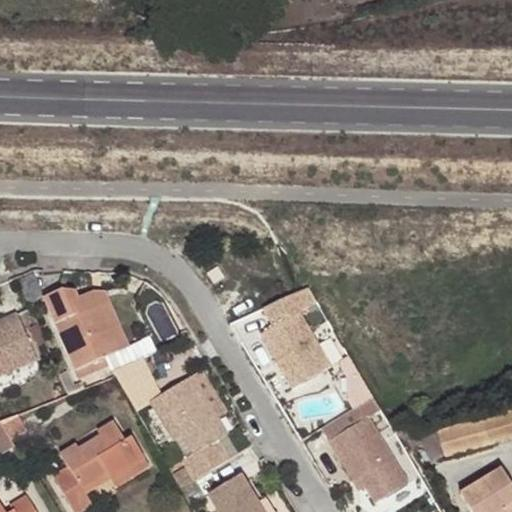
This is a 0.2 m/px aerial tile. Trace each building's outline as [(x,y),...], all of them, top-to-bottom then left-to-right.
[(208,270),(215,281),(225,275),(219,265),(208,270)] [(119,351),(92,291),(77,297),(75,289),(65,289),(43,299),(75,370),(119,351)] [(96,290),(92,291),(119,351),(129,348),(106,293),(96,290)] [(309,290),(262,309),(271,329),(257,335),(281,393),(322,376),(298,317),(317,309),(309,290)] [(0,377),(41,359),(19,313),(0,321),(0,377)] [(198,481),(232,460),(220,440),(230,435),(193,376),(160,397),(183,435),(196,456),(185,462),(198,481)] [(183,435),(160,397),(152,402),(175,441),(183,435)] [(367,418),(327,440),(351,482),(357,479),(361,487),(371,504),(404,486),(367,418)] [(511,443),(511,418),(483,424),(486,450),(511,443)] [(111,480),(145,461),(132,439),(125,442),(115,423),(99,431),(102,437),(80,449),(77,445),(60,455),(68,468),(54,477),(74,511),(84,511),(94,506),(84,492),(109,476),(111,480)] [(441,459),(486,450),(483,424),(437,432),(441,459)] [(149,468),(145,461),(111,480),(117,489),(149,468)] [(511,511),(511,484),(503,470),(463,495),(472,511),(511,511)] [(264,511),(259,502),(243,476),(210,496),(220,511),(264,511)] [(356,491),(361,487),(357,479),(351,482),(356,491)] [(275,511),(266,496),(259,502),(264,511),(275,511)] [(0,511),(36,511),(27,497),(11,508),(14,511),(13,511),(5,511),(0,502),(0,511)]
